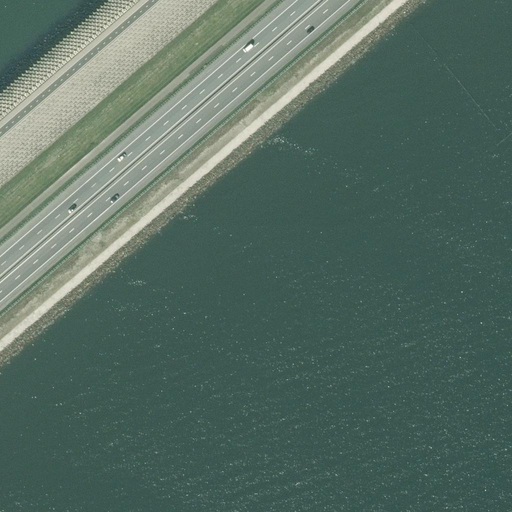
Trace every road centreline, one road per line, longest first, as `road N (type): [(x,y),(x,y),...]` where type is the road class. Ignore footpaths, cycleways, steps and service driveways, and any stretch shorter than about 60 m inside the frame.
road 1 (motorway): [(0,293),(339,0)]
road 2 (motorway): [(309,0),(0,267)]
